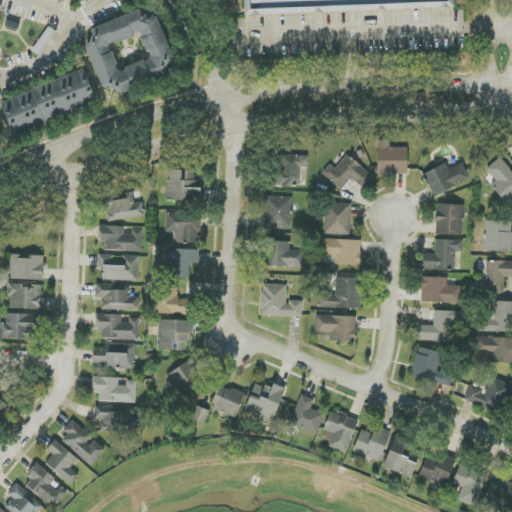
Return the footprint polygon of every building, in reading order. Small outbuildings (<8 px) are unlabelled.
[(244,0),(245,15),(454,8),(453,0),(244,0)] [(85,44),(102,90),(112,86),(115,94),(177,72),(157,14),(145,18),(142,10),(90,28),(95,41),(85,44)] [(0,99),(12,133),(96,104),(84,71),(0,99)] [(378,175),(408,174),(407,147),(389,148),(388,140),(377,140),(378,175)] [(302,168),(307,168),(308,156),(282,155),(282,171),(274,170),(274,186),(301,187),(302,168)] [(351,178),(364,189),(374,177),(346,155),(335,170),(330,165),(322,174),(342,190),(351,178)] [(492,185),(506,205),(511,200),(511,171),(501,158),(487,169),(496,182),(492,185)] [(423,175),(434,197),(470,179),(462,163),(449,170),(446,163),(423,175)] [(196,169),(166,170),(167,201),(202,200),(202,188),(196,188),(196,169)] [(142,203),(133,203),(132,194),(98,196),(99,211),(107,211),(108,220),(143,217),(142,203)] [(292,197),(264,197),(265,228),(292,228),(292,197)] [(324,235),(350,235),(351,204),(324,203),(324,235)] [(463,235),(464,205),(437,205),(436,235),(463,235)] [(199,244),(200,214),(167,213),(166,232),(173,232),(173,243),(199,244)] [(511,252),(511,240),(511,221),(485,220),(484,252),(511,252)] [(142,230),(132,229),(132,234),(124,234),(125,227),(102,226),(101,251),(142,252),(142,230)] [(320,257),(335,257),(335,265),(360,265),(361,240),(321,239),(320,257)] [(421,270),(455,271),(455,252),(462,252),(462,241),(436,240),(435,255),(422,254),(421,270)] [(290,242),(267,242),(267,267),(304,268),(304,250),(290,250),(290,242)] [(166,279),(190,279),(190,264),(199,264),(199,250),(166,250),(166,279)] [(43,256),(11,255),(10,279),(43,280),(43,256)] [(103,280),(139,281),(139,257),(113,256),(114,255),(99,255),(98,268),(103,268),(103,280)] [(511,277),(511,261),(486,261),(485,292),(504,293),(504,277),(511,277)] [(317,307),(359,309),(360,278),(334,277),(334,291),(318,291),(317,307)] [(447,278),(421,277),(421,303),(456,304),(457,286),(447,285),(447,278)] [(42,285),(9,284),(9,309),(41,309),(42,285)] [(96,298),(102,298),(102,311),(140,311),(140,297),(130,297),(130,285),(96,285),(96,298)] [(302,317),(302,301),(287,301),(287,285),(261,285),(261,316),(302,317)] [(191,315),(192,297),(181,296),(181,289),(155,288),(154,314),(191,315)] [(479,331),(511,332),(511,302),(495,301),(495,319),(479,319),(479,331)] [(418,341),(452,342),(453,321),(459,322),(460,312),(431,310),(430,326),(418,325),(418,341)] [(0,331),(0,338),(29,339),(29,328),(36,328),(36,315),(7,314),(6,323),(0,323),(0,331)] [(98,339),(138,340),(139,318),(129,318),(129,323),(121,323),(121,315),(99,314),(98,339)] [(316,333),(330,333),(330,341),(356,342),(357,317),(316,315),(316,333)] [(158,350),(187,351),(188,334),(193,334),(194,321),(158,320),(158,350)] [(476,355),(490,355),(490,363),(511,363),(511,337),(476,337),(476,355)] [(108,369),(135,370),(135,344),(106,344),(106,349),(93,349),(93,363),(108,363),(108,369)] [(450,387),(454,373),(438,369),(442,353),(418,347),(411,377),(450,387)] [(202,386),(187,363),(167,375),(182,399),(202,386)] [(118,378),(96,377),(96,402),(136,403),(136,383),(118,383),(118,378)] [(486,392),(471,385),(465,399),(501,415),(511,387),(511,384),(493,377),(486,392)] [(285,391),(256,380),(245,412),(273,423),(285,391)] [(210,407),(236,417),(245,395),(220,384),(210,407)] [(316,435),(324,414),(311,409),(314,400),(301,395),(289,424),(316,435)] [(130,420),(130,408),(95,407),(94,420),(101,420),(101,431),(137,432),(138,420),(130,420)] [(321,444),(347,452),(358,420),(331,411),(321,444)] [(60,438),(91,466),(105,450),(93,439),(75,422),(60,438)] [(362,430),(353,451),(380,462),(391,432),(376,426),(373,434),(362,430)] [(383,466),(410,479),(424,449),(396,437),(383,466)] [(71,468),(78,460),(56,440),(47,449),(53,455),(46,463),(70,485),(79,476),(71,468)] [(445,488),(456,459),(442,454),(440,460),(427,455),(419,477),(445,488)] [(23,482),(53,510),(68,494),(58,483),(39,465),(23,482)] [(462,487),(457,501),(475,507),(487,475),(460,465),(453,484),(462,487)] [(504,488),(490,483),(482,504),(503,511),(510,511),(511,507),(511,482),(507,481),(504,488)] [(13,498),(5,507),(10,511),(38,511),(43,507),(17,483),(7,494),(13,498)]
